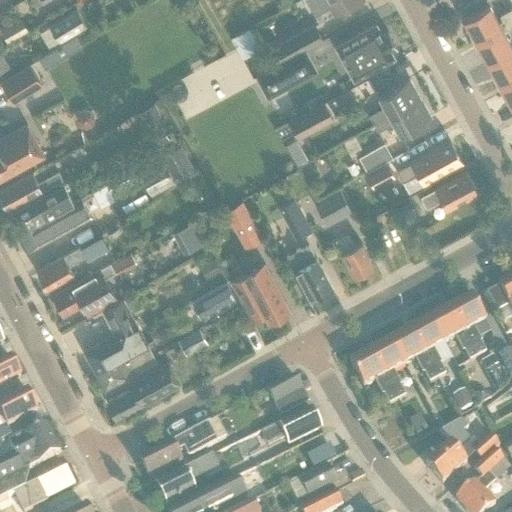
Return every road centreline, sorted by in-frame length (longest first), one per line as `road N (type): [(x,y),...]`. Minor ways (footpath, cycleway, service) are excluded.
road 1 (residential): [(94,457),(310,341)]
road 2 (residential): [(310,341),(511,233)]
road 3 (residential): [(511,188),(411,0)]
road 4 (secondary): [(94,457),(0,274)]
road 5 (residential): [(417,511),(342,415),(310,341)]
